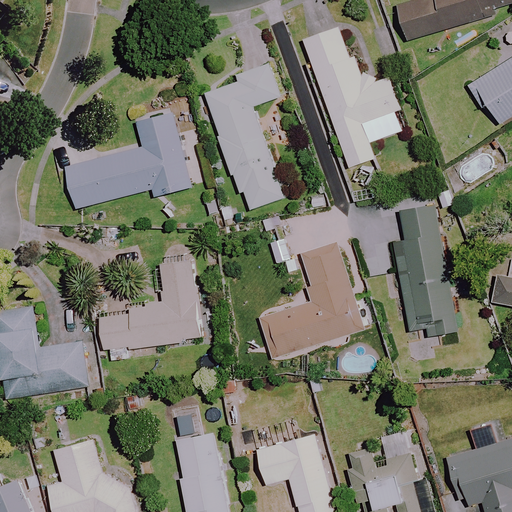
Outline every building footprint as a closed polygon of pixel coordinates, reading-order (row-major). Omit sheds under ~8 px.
[(511,5),(511,0),(402,0),(399,1),(411,41),(498,15),(497,10),(511,5)] [(353,59),(342,28),(307,41),(353,169),(377,160),(365,124),(404,110),(392,78),(378,83),(374,73),(364,77),(357,58),(353,59)] [(511,119),(511,61),(472,87),(486,108),(490,105),(503,125),(511,119)] [(285,97),(274,64),(240,76),(242,83),(208,94),(242,193),(247,192),(254,211),(287,199),(256,107),(285,97)] [(196,187),(176,112),(141,122),(147,146),(69,167),(81,209),(156,189),(158,197),(196,187)] [(460,332),(439,206),(403,212),(408,242),(397,243),(412,331),(428,328),(430,337),(460,332)] [(367,331),(340,244),(303,256),(318,303),(262,320),(274,360),(367,331)] [(206,339),(195,260),(163,265),(169,303),(130,309),(131,315),(104,319),(109,353),(206,339)] [(511,279),(499,277),(494,303),(511,306),(511,279)] [(0,313),(0,330),(3,349),(0,349),(0,400),(10,399),(93,386),(87,342),(42,349),(36,308),(0,313)] [(180,441),(187,477),(184,477),(191,511),(194,511),(232,511),(216,433),(180,441)] [(339,511),(318,434),(261,450),(270,485),(294,478),(302,511),(339,511)] [(58,511),(139,511),(133,488),(106,476),(96,439),(58,450),(67,483),(52,487),(58,511)] [(511,511),(511,442),(453,458),(462,495),(463,500),(471,498),(475,505),(487,502),(489,511),(511,511)] [(379,459),(375,444),(350,452),(358,476),(354,478),(364,511),(388,511),(387,507),(399,504),(401,511),(439,511),(429,480),(426,481),(415,448),(392,455),(379,459)] [(33,511),(21,481),(0,489),(0,511),(33,511)]
